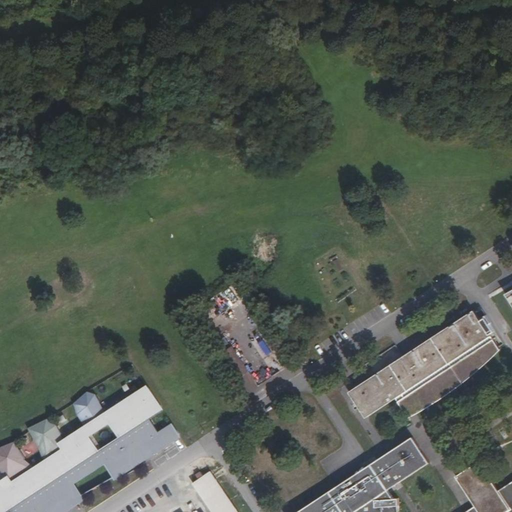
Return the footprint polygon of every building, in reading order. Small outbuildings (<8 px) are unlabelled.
[(475,310),(350,392),(367,417),(397,398),(399,402),(410,418),(416,415),(429,407),(440,400),(449,394),(458,387),(464,383),(472,377),(478,372),(486,365),(493,358),(501,350),(494,340),(492,336),(490,333),(495,329),(487,317),(482,320),(475,310)] [(232,346),(219,355),(236,380),(248,371),(232,346)] [(96,394),(89,392),(75,404),(79,415),(87,428),(65,442),(77,467),(80,472),(102,458),(115,477),(138,464),(146,458),(142,452),(147,448),(149,452),(174,440),(173,438),(179,434),(173,425),(159,434),(149,417),(162,408),(149,387),(107,415),(96,394)] [(66,474),(77,467),(65,442),(63,437),(64,436),(58,425),(48,419),(29,428),(35,440),(34,441),(41,451),(43,457),(49,462),(36,470),(34,467),(26,460),(27,460),(21,450),(20,450),(16,442),(3,447),(0,448),(0,468),(4,475),(5,474),(9,478),(0,484),(0,511),(49,511),(63,501),(75,497),(71,479),(66,474)] [(399,511),(400,497),(394,499),(388,490),(430,463),(414,437),(299,511),(399,511)] [(511,511),(511,482),(500,490),(480,461),(458,477),(477,506),(467,511),(511,511)] [(237,511),(211,472),(194,484),(213,511),(237,511)]
